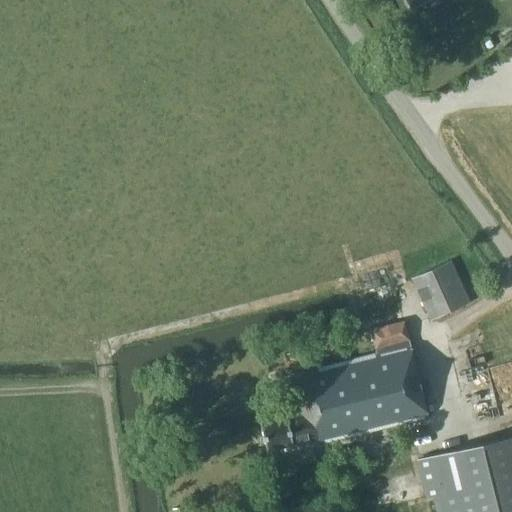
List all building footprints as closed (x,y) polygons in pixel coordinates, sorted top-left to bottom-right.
[(403,0),(408,9),(426,0),(428,0),(431,4),(438,0),(403,0)] [(429,321),(468,303),(450,262),(410,279),(429,321)] [(319,445),(427,419),(403,322),(370,330),(376,355),(288,377),(298,415),(258,424),(265,452),(317,439),(319,445)] [(286,364),(298,361),(296,351),(283,353),(286,364)] [(511,511),(511,435),(416,460),(426,499),(436,496),(439,511),(511,511)] [(362,470),(354,472),(358,488),(367,485),(362,470)]
